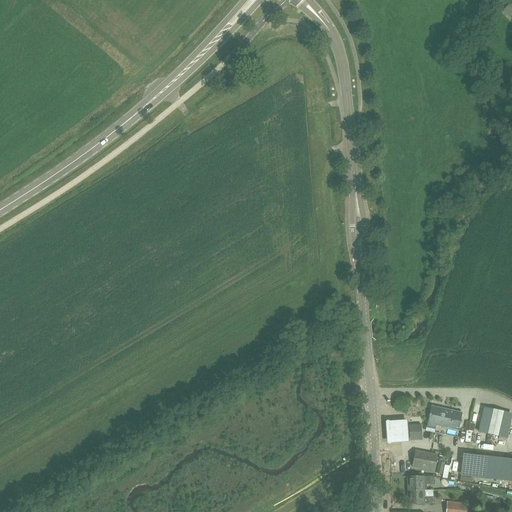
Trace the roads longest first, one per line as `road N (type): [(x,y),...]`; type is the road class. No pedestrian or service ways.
road 1 (tertiary): [(377,511),(361,277)]
road 2 (secondary): [(113,134),(260,0)]
road 3 (secondary): [(244,0),(113,134)]
road 4 (tertiary): [(354,180),(345,74),(329,28)]
road 5 (track): [(369,384),(475,383),(511,393)]
road 6 (secondary): [(0,209),(113,134)]
